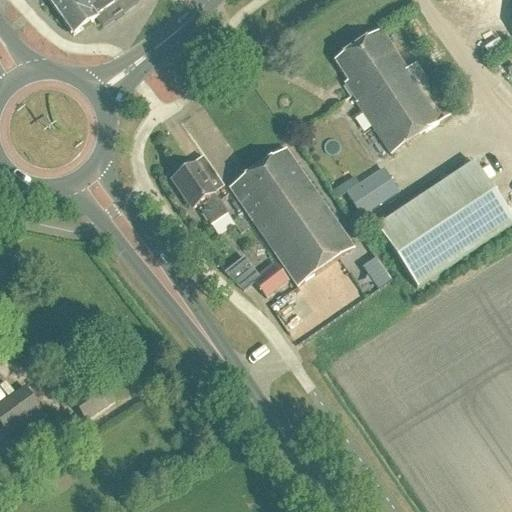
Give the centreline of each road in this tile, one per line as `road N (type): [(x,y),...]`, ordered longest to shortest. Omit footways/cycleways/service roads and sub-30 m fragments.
road 1 (primary): [(325,511),(80,176)]
road 2 (tertiary): [(91,98),(208,0)]
